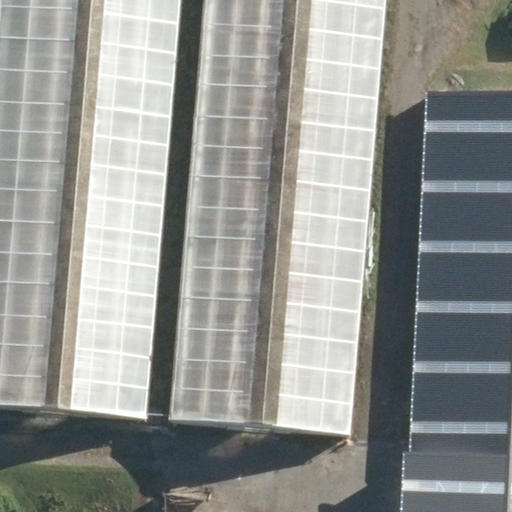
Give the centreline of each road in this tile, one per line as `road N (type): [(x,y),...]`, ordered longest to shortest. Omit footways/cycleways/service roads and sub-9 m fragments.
road 1 (track): [(377,511),(417,0)]
road 2 (track): [(0,458),(380,479)]
